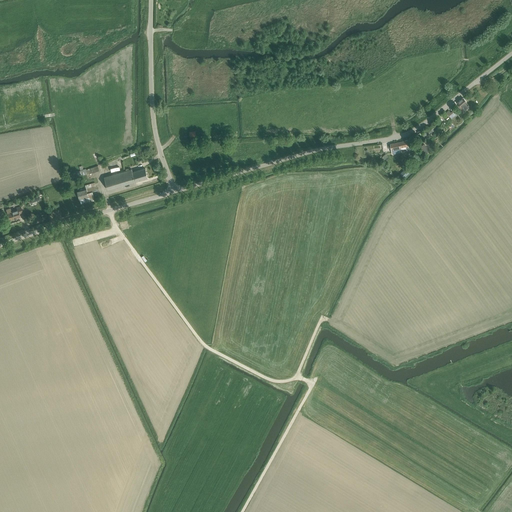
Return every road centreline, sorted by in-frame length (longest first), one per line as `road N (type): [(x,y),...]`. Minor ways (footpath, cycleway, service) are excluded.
road 1 (unclassified): [(173,192),(298,154),(402,136),(511,53)]
road 2 (track): [(322,317),(296,376),(271,380),(203,344),(109,210)]
road 3 (unclassified): [(173,192),(153,125),(151,0)]
road 4 (unclassified): [(0,245),(173,192)]
road 5 (track): [(242,511),(313,383),(296,376)]
